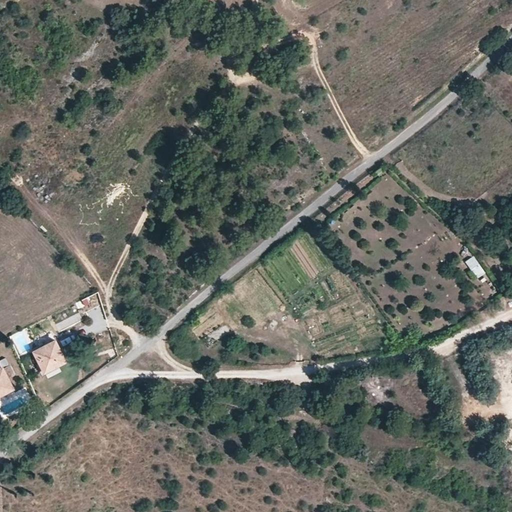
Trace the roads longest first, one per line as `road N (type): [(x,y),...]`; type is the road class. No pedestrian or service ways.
road 1 (unclassified): [(0,456),(465,86),(511,35)]
road 2 (track): [(253,0),(232,78),(195,125),(108,286),(109,318),(195,374)]
road 3 (track): [(111,374),(330,367),(416,351),(511,314)]
